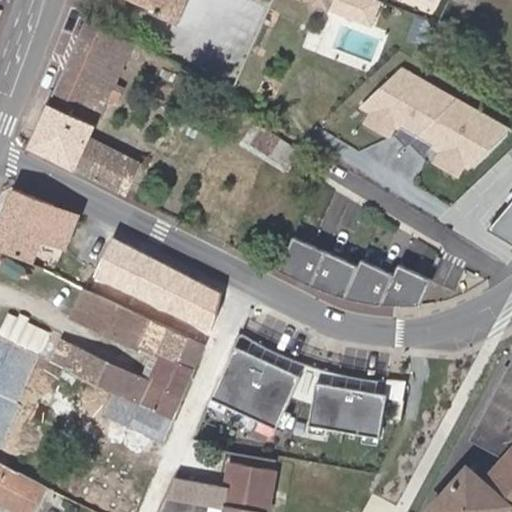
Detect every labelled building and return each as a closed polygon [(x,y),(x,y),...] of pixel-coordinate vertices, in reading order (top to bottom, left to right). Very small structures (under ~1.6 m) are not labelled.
[(140,0),(170,13),(175,0),(140,0)] [(308,0),(326,7),(372,24),(382,0),(308,0)] [(33,145),(126,191),(140,165),(91,138),(134,43),(89,22),(33,145)] [(373,64),(381,36),(359,30),(351,58),(373,64)] [(511,127),(404,57),(359,107),(371,115),(367,125),(390,142),(395,134),(424,155),(432,150),(438,153),(432,165),(460,179),(465,168),(473,170),(511,131),(511,127)] [(298,151),(255,124),(243,143),(285,170),(298,151)] [(17,189),(5,219),(47,236),(45,242),(64,250),(80,214),(17,189)] [(511,200),(486,229),(511,245),(511,200)] [(47,236),(5,219),(0,230),(0,247),(32,262),(35,266),(46,270),(49,261),(39,256),(45,242),(47,236)] [(296,232),(279,269),(282,270),(322,288),(332,291),(350,296),(396,304),(412,305),(421,304),(434,277),(401,262),(396,271),(364,256),(361,263),(296,232)] [(113,238),(96,277),(209,329),(227,291),(113,238)] [(191,368),(202,343),(85,290),(72,318),(138,349),(141,342),(163,353),(150,382),(83,351),(74,373),(100,385),(174,418),(174,419),(194,370),(191,368)] [(316,363),(247,331),(212,398),(277,426),(306,375),(321,378),(310,422),(383,434),(392,391),(384,389),(384,373),(316,363)] [(0,446),(41,355),(0,336),(0,446)] [(489,511),(503,497),(511,505),(511,364),(470,441),(507,459),(487,482),(469,467),(429,511),(489,511)] [(437,370),(418,370),(419,389),(437,388),(437,370)] [(174,418),(100,385),(98,384),(87,407),(163,442),(174,418)] [(261,493),(271,499),(277,470),(232,461),(227,486),(261,493)] [(0,501),(20,511),(32,511),(46,486),(31,478),(22,474),(0,463),(0,501)] [(196,480),(208,483),(209,476),(197,474),(196,480)] [(268,511),(271,499),(261,493),(227,486),(208,483),(196,480),(190,479),(176,477),(166,498),(211,506),(210,511),(268,511)] [(511,511),(511,505),(503,497),(489,511),(511,511)]
